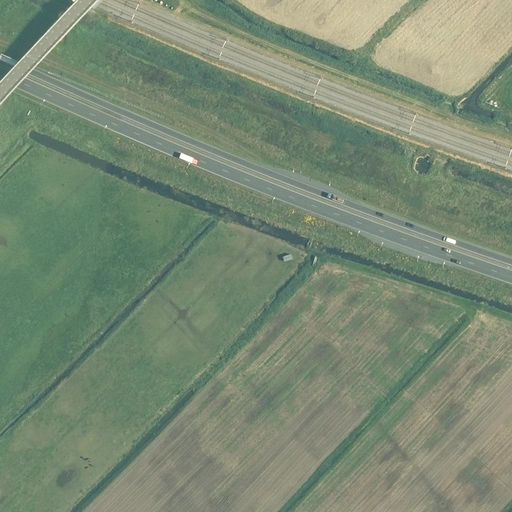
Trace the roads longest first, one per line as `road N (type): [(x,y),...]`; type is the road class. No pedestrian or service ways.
road 1 (trunk): [(511,260),(246,164),(0,57)]
road 2 (trunk): [(0,72),(323,209),(511,275)]
road 3 (tertiary): [(0,92),(87,0)]
